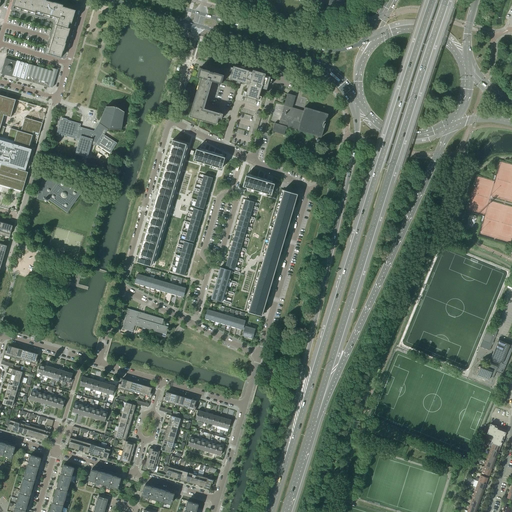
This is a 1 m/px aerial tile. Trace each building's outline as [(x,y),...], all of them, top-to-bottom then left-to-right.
[(15,0),(13,8),(28,13),(28,12),(29,10),(35,12),(34,14),(34,15),(35,15),(36,14),(35,14),(36,12),(42,14),(42,16),(41,16),(41,17),(43,17),(43,16),(57,20),(54,28),(55,29),(53,34),(50,43),(50,46),(48,45),(46,53),(61,58),(63,50),(64,50),(66,43),(68,36),(71,28),(70,28),(71,23),(72,23),(76,10),(63,6),(64,5),(54,2),(47,1),(47,0),(46,0),(15,0)] [(329,0),(328,5),(341,8),(342,5),(345,6),(347,0),(329,0)] [(13,76),(15,72),(14,72),(17,62),(5,58),(1,74),(12,77),(13,76)] [(15,72),(13,76),(53,87),(58,70),(51,68),(50,71),(17,61),(17,62),(14,72),(15,72)] [(248,84),(247,88),(245,96),(258,100),(261,88),(266,89),(270,76),(265,75),(266,73),(253,69),(252,71),(233,66),(229,78),(248,84)] [(189,116),(201,120),(216,124),(218,118),(221,119),(223,114),(219,113),(219,115),(204,110),(204,109),(202,108),(206,95),(210,80),(222,84),(224,75),(199,68),(197,76),(201,77),(189,116)] [(303,111),(296,109),(292,108),(295,96),(287,93),(284,105),(278,124),(274,123),(272,131),(284,135),(286,127),(298,130),(321,137),(324,127),(323,127),(323,126),(323,125),(323,124),(323,123),(324,122),(324,121),(325,121),(325,120),(326,120),(328,114),(304,107),(303,111)] [(0,165),(1,166),(0,167),(0,184),(23,191),(28,172),(21,170),(21,169),(26,170),(32,149),(27,148),(27,146),(29,147),(34,132),(39,134),(43,123),(25,118),(21,131),(10,128),(7,139),(2,137),(5,127),(1,126),(4,115),(11,117),(16,100),(0,95),(0,165)] [(100,123),(94,132),(91,143),(91,144),(95,145),(96,144),(99,146),(100,146),(104,149),(110,153),(117,143),(104,134),(107,128),(108,129),(111,130),(111,129),(112,130),(112,129),(113,130),(113,129),(114,130),(114,129),(116,130),(116,129),(117,130),(117,129),(118,130),(118,129),(119,130),(119,129),(120,130),(120,129),(121,130),(121,129),(124,112),(123,111),(122,111),(122,110),(121,110),(120,109),(119,109),(119,108),(118,108),(117,107),(114,106),(114,107),(113,106),(112,106),(112,107),(111,106),(111,107),(110,106),(110,107),(108,106),(107,106),(107,107),(106,106),(106,107),(99,123),(100,123)] [(256,114),(257,111),(255,110),(251,124),(256,125),(259,115),(256,114)] [(91,143),(94,132),(80,127),(81,124),(78,123),(78,124),(71,122),(71,121),(69,121),(67,121),(67,119),(61,118),(60,123),(59,123),(60,123),(58,128),(56,135),(62,137),(63,134),(65,135),(65,136),(67,136),(74,138),(76,139),(76,140),(79,141),(75,153),(87,157),(91,144),(91,143)] [(139,258),(138,262),(151,266),(187,144),(173,140),(172,144),(175,145),(142,258),(139,258)] [(197,149),(194,159),(199,161),(200,161),(201,162),(207,163),(214,165),(215,166),(216,166),(221,168),(224,157),(222,156),(218,155),(217,155),(213,154),(211,153),(208,152),(204,151),(203,151),(202,150),(199,149),(197,149)] [(190,173),(186,187),(192,189),(196,175),(190,173)] [(271,194),(274,184),(246,176),(243,186),(271,194)] [(38,198),(44,200),(44,201),(47,202),(48,199),(47,199),(48,197),(67,211),(72,203),(74,204),(74,203),(76,201),(76,200),(75,200),(80,192),(61,178),(59,182),(59,181),(44,177),(38,198)] [(248,311),(248,312),(262,316),(263,312),(262,312),(262,309),(263,307),(265,299),(267,295),(267,292),(268,291),(270,283),(271,280),(272,277),(272,276),(275,268),(275,267),(275,266),(276,263),(277,261),(278,257),(279,251),(280,249),(280,248),(282,241),(285,233),(285,231),(286,229),(287,225),(289,217),(290,217),(290,214),(292,209),(294,202),(295,200),(295,197),(296,197),(297,194),(284,190),(283,190),(283,193),(280,203),(278,209),(275,219),(274,224),(273,224),(270,235),(269,240),(266,250),(264,256),(264,257),(263,258),(264,258),(263,261),(262,261),(263,261),(262,264),(261,267),(259,272),(258,277),(257,280),(256,283),(255,288),(253,293),(252,296),(252,298),(250,303),(249,309),(248,311)] [(8,224),(5,234),(10,235),(13,226),(8,224)] [(219,301),(222,302),(223,296),(225,291),(226,286),(228,281),(229,276),(231,270),(225,268),(220,267),(219,273),(217,278),(215,283),(214,288),(212,293),(211,298),(211,299),(219,301)] [(135,283),(135,284),(138,285),(139,284),(140,284),(140,285),(143,276),(139,274),(138,274),(137,274),(137,276),(136,277),(135,283)] [(148,277),(146,287),(149,288),(149,287),(151,287),(150,288),(151,288),(154,279),(153,279),(150,278),(149,277),(148,277)] [(154,279),(151,288),(154,289),(155,288),(156,289),(156,290),(159,280),(158,280),(154,279)] [(159,280),(156,290),(160,291),(160,290),(161,290),(161,291),(164,282),(160,281),(159,280)] [(175,285),(172,294),(175,295),(176,295),(177,295),(177,296),(180,287),(179,286),(175,285)] [(180,287),(177,296),(181,297),(181,296),(183,297),(186,288),(185,288),(181,287),(180,287)] [(135,325),(136,326),(137,326),(140,326),(140,327),(143,327),(143,328),(143,327),(146,328),(146,329),(147,328),(150,329),(149,330),(150,330),(150,329),(153,330),(153,331),(153,330),(156,331),(156,332),(156,331),(159,332),(163,333),(163,334),(163,333),(166,334),(166,335),(168,327),(161,325),(163,319),(160,319),(160,318),(157,318),(157,317),(157,318),(153,317),(153,316),(153,317),(150,316),(150,315),(150,316),(147,315),(147,314),(147,315),(144,314),(144,313),(143,315),(140,314),(140,312),(128,309),(122,329),(133,332),(135,325)] [(205,318),(205,319),(209,320),(209,319),(210,320),(210,321),(213,311),(212,311),(208,310),(207,310),(205,318)] [(213,311),(210,321),(214,322),(214,321),(215,321),(215,322),(218,313),(214,312),(213,311)] [(218,313),(215,322),(219,323),(219,322),(221,323),(220,324),(221,324),(224,314),(223,314),(220,313),(219,313),(218,313)] [(224,314),(221,324),(224,325),(225,324),(226,324),(226,325),(229,316),(225,315),(224,314)] [(229,316),(226,325),(230,326),(230,325),(231,326),(231,327),(234,317),(233,317),(229,316)] [(234,317),(231,327),(235,328),(235,327),(237,327),(236,328),(237,328),(239,319),(237,318),(236,318),(235,318),(234,317)] [(239,319),(237,328),(240,330),(240,329),(243,329),(245,321),(240,319),(239,319)] [(242,335),(243,336),(248,337),(248,338),(252,339),(252,338),(254,332),(255,329),(247,327),(245,326),(242,335)] [(481,344),(480,347),(489,351),(491,348),(496,334),(497,332),(494,331),(491,329),(490,330),(487,332),(486,333),(483,341),(482,340),(481,344)] [(498,340),(490,360),(492,361),(499,364),(498,366),(497,367),(496,370),(496,371),(502,374),(511,351),(511,349),(511,343),(499,338),(498,340)] [(4,355),(10,357),(13,346),(8,345),(7,351),(5,350),(4,355)] [(10,357),(15,358),(18,348),(13,346),(10,357)] [(20,360),(21,360),(23,350),(18,348),(15,358),(15,360),(20,361),(20,360)] [(33,352),(30,362),(37,364),(38,359),(38,360),(36,359),(38,354),(33,352)] [(491,363),(489,367),(490,367),(490,369),(481,366),(476,376),(488,381),(489,377),(493,379),(495,371),(496,371),(496,370),(498,366),(491,363)] [(37,372),(37,373),(40,374),(40,376),(42,376),(43,374),(45,366),(43,365),(43,364),(40,364),(39,364),(40,364),(39,367),(37,372)] [(43,374),(48,376),(51,367),(48,366),(45,366),(43,374)] [(12,369),(11,374),(21,377),(22,372),(12,369)] [(54,377),(53,379),(55,380),(56,378),(59,379),(62,370),(59,369),(59,370),(56,369),(54,377)] [(67,372),(64,381),(70,382),(72,374),(73,374),(72,374),(73,373),(70,372),(70,373),(67,372)] [(11,374),(9,379),(22,382),(26,383),(27,379),(24,378),(21,377),(11,374)] [(79,385),(85,387),(88,378),(85,377),(82,376),(82,377),(80,385),(79,385)] [(85,387),(91,388),(93,379),(90,378),(90,379),(88,378),(85,387)] [(22,382),(9,379),(8,384),(18,387),(20,387),(22,382)] [(117,388),(124,390),(127,380),(122,379),(121,384),(119,384),(119,383),(117,388)] [(99,381),(96,390),(98,390),(101,391),(104,382),(101,382),(99,381)] [(134,395),(138,396),(142,384),(137,383),(134,395)] [(109,384),(107,393),(113,395),(113,394),(115,386),(112,385),(109,384)] [(144,396),(147,386),(142,384),(138,396),(144,398),(144,396)] [(147,386),(144,396),(151,398),(152,393),(150,393),(152,387),(147,386)] [(32,400),(35,401),(38,392),(32,390),(32,391),(30,397),(30,399),(29,399),(32,400)] [(37,402),(40,403),(43,394),(38,392),(35,401),(38,401),(37,402)] [(162,401),(169,403),(171,393),(166,392),(165,397),(163,396),(162,401)] [(43,403),(46,404),(49,395),(43,394),(40,403),(43,403)] [(48,405),(51,406),(54,397),(49,395),(46,404),(48,405)] [(54,406),(57,407),(59,398),(54,397),(51,406),(54,407),(54,406)] [(14,401),(4,398),(2,403),(14,407),(16,402),(14,401)] [(59,398),(57,407),(59,408),(62,409),(63,409),(63,408),(62,408),(65,400),(59,398)] [(191,399),(188,409),(195,411),(196,406),(194,406),(196,400),(191,399)] [(126,402),(124,407),(134,410),(136,405),(126,402)] [(75,412),(77,413),(80,404),(74,403),(72,411),(72,412),(75,413),(75,412)] [(80,414),(83,415),(85,406),(80,404),(77,413),(80,414)] [(97,419),(99,419),(102,411),(102,409),(103,406),(101,405),(100,408),(100,409),(100,410),(96,409),(94,418),(96,419),(97,419)] [(86,416),(88,416),(91,408),(85,406),(83,415),(86,416)] [(120,411),(123,412),(133,415),(134,410),(124,407),(121,406),(120,411)] [(91,417),(94,418),(96,409),(91,408),(88,416),(91,417)] [(195,419),(201,421),(204,412),(201,411),(198,410),(198,411),(196,419),(195,419)] [(102,411),(99,419),(102,420),(102,421),(105,422),(105,421),(106,418),(107,413),(102,411)] [(201,421),(206,422),(209,413),(206,412),(206,413),(204,412),(201,421)] [(170,415),(169,420),(179,423),(181,424),(182,419),(170,415)] [(212,424),(217,425),(220,416),(217,416),(214,415),(212,424)] [(120,416),(118,421),(120,422),(130,425),(131,420),(121,417),(120,416)] [(225,418),(223,427),(229,429),(228,428),(231,420),(228,419),(225,418)] [(7,429),(12,430),(15,421),(7,419),(5,425),(8,425),(7,429)] [(17,432),(22,433),(25,424),(25,422),(20,420),(20,423),(17,432)] [(169,420),(167,425),(179,429),(179,428),(178,428),(179,423),(169,420)] [(27,435),(32,436),(34,427),(35,425),(30,423),(29,426),(27,435)] [(490,424),(487,433),(491,435),(492,434),(494,433),(495,434),(495,433),(496,434),(496,435),(496,436),(496,437),(494,438),(493,438),(492,438),(492,439),(491,442),(493,443),(500,446),(502,442),(501,442),(500,442),(501,439),(503,439),(506,432),(499,429),(498,429),(497,429),(497,428),(496,428),(494,426),(494,425),(490,424)] [(32,436),(37,437),(40,427),(40,426),(35,425),(34,427),(32,436)] [(167,425),(166,430),(178,433),(179,429),(167,425)] [(41,439),(44,430),(45,428),(40,427),(37,437),(41,439)] [(44,430),(41,439),(47,440),(48,435),(49,436),(50,432),(44,430)] [(166,430),(165,435),(176,438),(178,433),(166,430)] [(127,434),(117,431),(115,431),(114,436),(126,440),(127,434)] [(73,448),(78,450),(81,439),(76,437),(76,439),(73,448)] [(191,446),(193,447),(196,438),(190,437),(188,445),(187,445),(188,445),(188,446),(191,447),(191,446)] [(78,450),(83,451),(86,440),(81,439),(78,450)] [(163,439),(162,445),(172,447),(173,442),(163,439)] [(83,451),(88,452),(91,442),(86,440),(83,451)] [(123,440),(122,445),(134,449),(135,444),(123,440)] [(202,450),(204,450),(207,442),(201,440),(199,449),(201,450),(202,450)] [(0,442),(0,453),(4,455),(12,457),(15,447),(15,446),(11,445),(9,445),(9,444),(9,445),(7,444),(6,444),(7,444),(6,444),(1,442),(0,442)] [(88,452),(93,454),(96,443),(91,442),(88,452)] [(101,445),(98,455),(103,457),(106,446),(107,444),(102,442),(101,445)] [(93,454),(98,455),(101,445),(96,443),(93,454)] [(212,453),(215,453),(218,445),(212,443),(209,452),(212,453)] [(493,443),(491,449),(498,452),(500,446),(493,443)] [(124,446),(122,451),(132,454),(134,449),(122,445),(124,446)] [(174,448),(172,447),(162,445),(160,450),(172,453),(174,448)] [(218,445),(215,453),(218,454),(217,455),(220,456),(221,455),(221,452),(223,447),(218,445)] [(106,446),(103,457),(108,458),(109,455),(110,452),(110,449),(111,448),(106,446)] [(150,448),(148,453),(160,457),(160,456),(158,456),(160,451),(150,448)] [(490,449),(488,455),(496,458),(498,452),(491,449),(490,449)] [(148,453),(147,458),(159,461),(160,457),(148,453)] [(30,455),(26,470),(36,473),(38,469),(38,468),(38,467),(39,463),(41,458),(30,455)] [(131,458),(121,455),(119,462),(123,463),(124,462),(130,464),(131,458)] [(488,455),(486,461),(493,463),(496,458),(488,455)] [(147,458),(145,463),(157,466),(159,461),(147,458)] [(486,461),(484,466),(491,469),(493,463),(486,461)] [(157,466),(145,463),(144,468),(150,469),(149,471),(154,472),(155,466),(157,466)] [(59,479),(70,482),(74,468),(63,465),(62,468),(62,469),(62,470),(61,474),(60,474),(59,479)] [(165,475),(170,477),(173,466),(168,465),(168,466),(167,469),(166,472),(165,475)] [(170,477),(175,478),(178,467),(173,466),(170,477)] [(484,466),(481,473),(489,476),(491,469),(484,466)] [(103,484),(106,473),(100,471),(98,471),(98,470),(97,471),(95,470),(92,469),(91,469),(88,479),(103,484)] [(26,470),(22,484),(32,487),(33,484),(34,482),(34,481),(35,479),(35,478),(36,473),(26,470)] [(190,482),(195,484),(197,475),(198,473),(193,471),(192,474),(190,482)] [(106,473),(103,484),(109,485),(118,488),(121,477),(120,477),(117,476),(115,476),(115,475),(114,475),(114,476),(112,475),(106,473)] [(198,473),(197,475),(195,484),(200,485),(202,476),(203,474),(198,473)] [(479,478),(478,481),(485,484),(487,478),(480,475),(479,478)] [(207,478),(204,487),(210,488),(211,483),(212,483),(213,480),(207,478)] [(68,486),(70,482),(59,479),(58,482),(58,484),(57,484),(57,485),(57,487),(56,487),(56,488),(56,489),(55,493),(65,496),(68,488),(68,486)] [(478,481),(476,487),(483,490),(485,484),(478,481)] [(17,499),(28,502),(29,499),(29,496),(30,496),(30,495),(30,493),(31,493),(31,492),(32,488),(32,487),(22,484),(21,488),(17,499)] [(156,499),(159,489),(157,488),(153,487),(154,487),(153,487),(151,486),(149,486),(145,485),(145,484),(144,488),(142,495),(156,499)] [(476,487),(474,493),(481,496),(483,490),(476,487)] [(159,489),(156,499),(171,503),(174,493),(170,492),(168,491),(166,491),(166,490),(165,490),(165,491),(159,489)] [(52,504),(51,508),(61,511),(65,496),(55,493),(54,497),(53,499),(53,500),(52,502),(52,504)] [(474,493),(472,499),(479,502),(481,496),(474,493)] [(103,511),(106,505),(106,503),(108,499),(98,496),(93,511),(103,511)] [(26,507),(28,502),(17,499),(13,511),(24,511),(25,511),(25,510),(26,510),(26,508),(27,507),(26,507)] [(472,499),(469,505),(477,508),(479,502),(472,499)] [(184,511),(195,511),(196,510),(196,511),(196,510),(198,504),(187,501),(184,511)]
